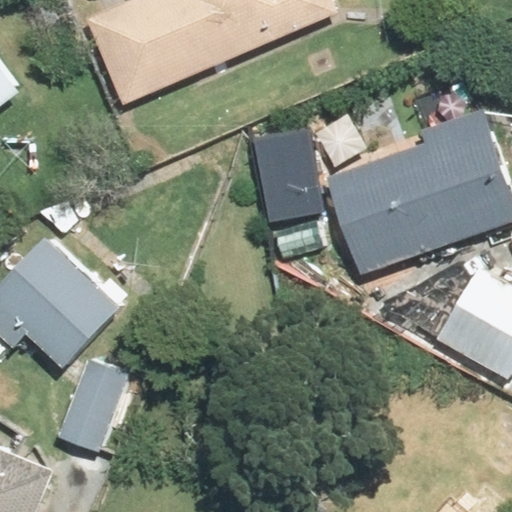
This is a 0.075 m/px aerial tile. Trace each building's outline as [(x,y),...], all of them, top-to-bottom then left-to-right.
[(125,0),(81,19),(120,109),(347,10),(342,0),(125,0)] [(0,59),(0,109),(25,88),(0,59)] [(511,179),(482,107),(320,173),(365,283),(511,222),(511,179)] [(44,225),(0,268),(0,327),(51,379),(125,305),(44,225)] [(511,269),(497,262),(456,342),(511,371),(511,269)] [(121,447),(147,371),(101,356),(76,432),(121,447)] [(0,511),(46,511),(63,471),(0,445),(0,511)]
